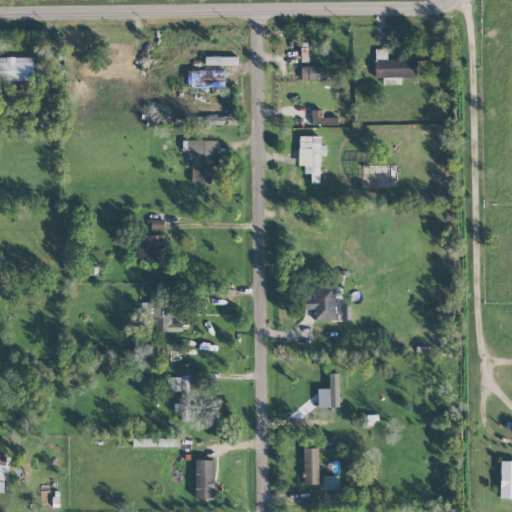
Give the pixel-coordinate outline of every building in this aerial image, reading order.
[(416,76),(416,58),(387,59),(386,49),(375,49),(375,77),(416,76)] [(33,57),(0,57),(0,80),(33,80),(33,57)] [(206,66),(228,66),(228,58),(206,58),(206,66)] [(118,62),(92,62),(92,63),(81,63),(81,70),(118,69),(118,62)] [(325,67),(301,66),(300,80),(325,81),(325,67)] [(188,87),(223,87),(223,69),(188,69),(188,87)] [(338,124),(338,117),(322,117),(322,110),(311,110),(311,124),(338,124)] [(320,136),(299,136),(298,165),(304,165),(304,173),(311,173),(311,183),(319,183),(320,155),(325,155),(325,145),(320,145),(320,136)] [(192,151),(191,182),(211,183),(212,166),(216,166),(217,141),(182,139),(182,151),(192,151)] [(163,220),(150,220),(150,230),(163,229),(163,220)] [(163,235),(138,236),(138,257),(146,257),(146,263),(163,262),(163,235)] [(313,320),(335,320),(336,286),(312,286),(312,292),(305,292),(304,309),(314,309),(313,320)] [(181,323),(171,323),(170,301),(138,302),(138,316),(150,316),(151,332),(181,331),(181,323)] [(338,373),(328,373),(329,407),(339,407),(338,373)] [(378,423),(377,414),(362,415),(363,424),(378,423)] [(177,447),(177,438),(132,438),(132,446),(177,447)] [(303,485),(318,484),(318,448),(302,448),(303,485)] [(195,499),(214,498),(213,459),(194,460),(195,499)] [(511,498),(511,460),(500,460),(499,498),(511,498)]
